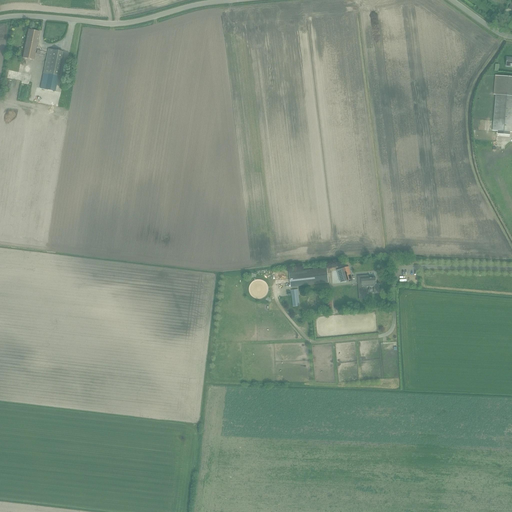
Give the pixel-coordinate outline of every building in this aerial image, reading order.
[(40,32),(32,30),(29,30),(23,58),(34,60),(40,32)] [(49,49),(44,74),(58,77),(63,52),(49,49)] [(496,94),(493,130),(511,131),(511,77),(496,76),(494,94),(496,94)] [(349,266),(342,268),(346,281),(352,279),(349,266)] [(327,269),(289,273),(291,287),(329,283),(327,269)] [(375,291),(380,290),(379,283),(376,283),(376,278),(372,278),(370,278),(370,279),(367,279),(367,275),(358,276),(360,300),(366,299),(365,287),(374,286),(375,291)]
